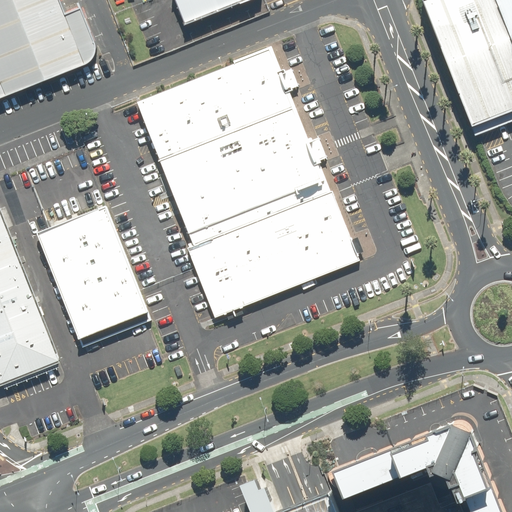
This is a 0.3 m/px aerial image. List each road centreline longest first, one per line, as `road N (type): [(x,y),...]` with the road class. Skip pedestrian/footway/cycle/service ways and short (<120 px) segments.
road 1 (secondary): [(2,487),(216,398),(428,323),(462,301)]
road 2 (secondary): [(492,353),(409,376),(79,511)]
road 3 (tertiary): [(461,203),(379,0)]
road 4 (unknown): [(264,0),(186,28),(162,0)]
